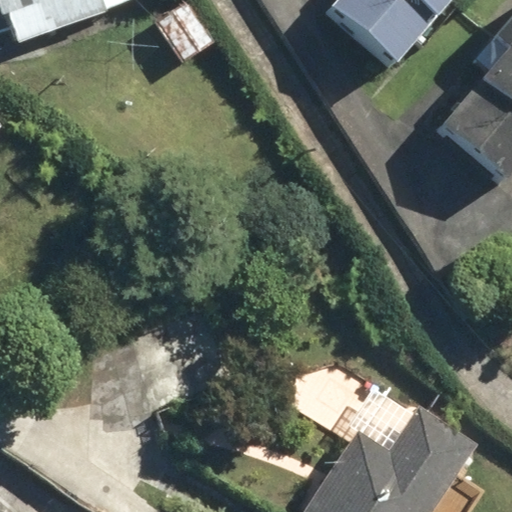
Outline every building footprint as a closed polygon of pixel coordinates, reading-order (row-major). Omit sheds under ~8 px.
[(0,0),(0,16),(2,16),(13,48),(101,16),(95,0),(0,0)] [(332,0),(322,12),(387,67),(445,0),(332,0)] [(212,45),(185,4),(152,24),(179,66),(212,45)] [(511,14),(489,41),(501,52),(433,130),(497,186),(511,168),(511,14)] [(385,455),(355,434),(300,511),(428,511),(474,447),(417,408),(385,455)]
